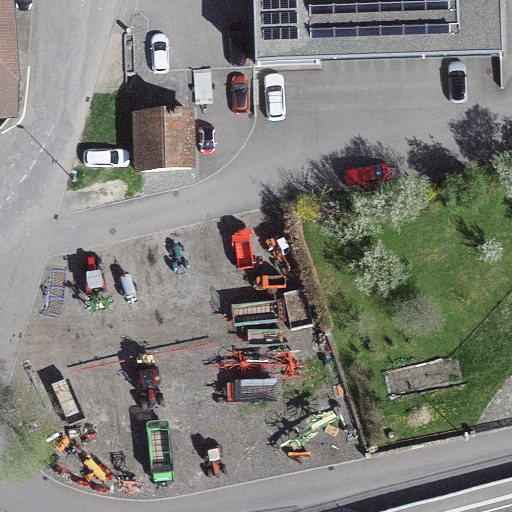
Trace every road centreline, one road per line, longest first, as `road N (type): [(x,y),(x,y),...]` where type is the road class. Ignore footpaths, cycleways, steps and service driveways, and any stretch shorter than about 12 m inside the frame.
road 1 (residential): [(283,511),(511,462)]
road 2 (residential): [(0,178),(71,99),(95,0)]
